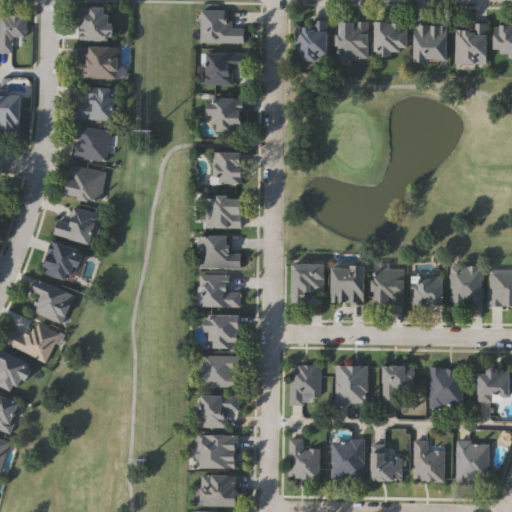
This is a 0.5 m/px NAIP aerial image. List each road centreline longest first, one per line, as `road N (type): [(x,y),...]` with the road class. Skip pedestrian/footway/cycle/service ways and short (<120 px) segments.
road 1 (tertiary): [(275,0),(268,511)]
road 2 (residential): [(0,288),(40,167),(49,0)]
road 3 (residential): [(272,331),(511,333)]
